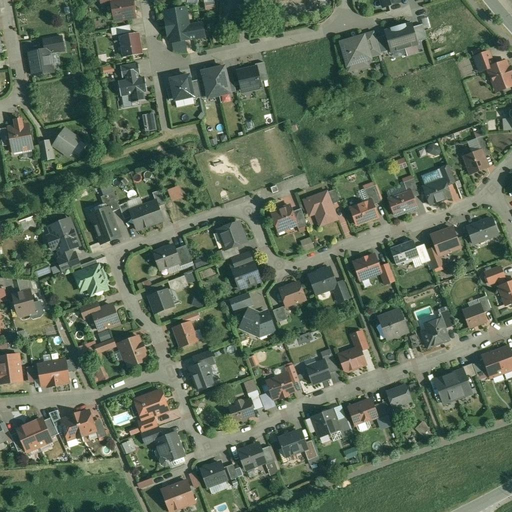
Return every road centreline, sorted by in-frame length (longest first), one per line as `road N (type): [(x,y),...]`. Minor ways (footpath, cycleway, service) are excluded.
road 1 (residential): [(511,332),(219,444),(199,439),(171,369)]
road 2 (residential): [(250,207),(273,266),(289,271),(473,205),(491,191)]
road 3 (residential): [(146,0),(158,63),(326,30),(343,15),(344,0)]
road 4 (residential): [(171,369),(157,332),(135,316),(116,262),(134,245),(250,207)]
road 5 (residential): [(171,369),(94,398),(0,405)]
